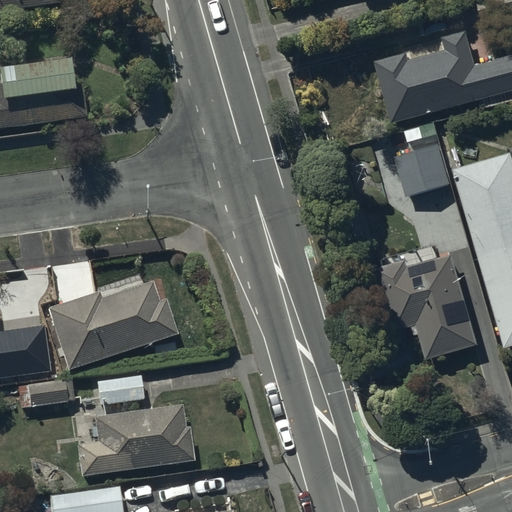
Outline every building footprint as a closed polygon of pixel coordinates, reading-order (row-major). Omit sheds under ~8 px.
[(0,0),(0,20),(67,11),(64,0),(0,0)] [(511,0),(486,0),(478,2),(486,32),(511,24),(511,0)] [(392,131),(511,97),(511,63),(496,68),(487,36),(468,42),(467,39),(443,46),(447,59),(410,69),(408,61),(375,70),(392,131)] [(0,138),(85,126),(80,94),(74,95),(70,69),(0,78),(0,138)] [(439,152),(396,163),(407,204),(450,192),(439,152)] [(504,355),(511,352),(511,169),(510,161),(456,179),(504,355)] [(395,325),(413,320),(416,330),(421,328),(427,353),(478,339),(453,249),(409,261),(407,254),(378,262),(395,325)] [(67,365),(178,329),(166,294),(160,296),(153,276),(102,293),(100,285),(47,303),(53,322),(14,328),(27,368),(66,361),(67,365)] [(144,396),(141,372),(97,378),(100,402),(144,396)] [(20,404),(67,399),(65,379),(17,385),(20,404)] [(185,423),(181,400),(96,411),(99,437),(77,440),(82,471),(194,456),(189,422),(185,423)] [(52,511),(115,511),(122,511),(119,483),(50,491),(52,511)] [(174,511),(232,511),(232,503),(174,511)]
